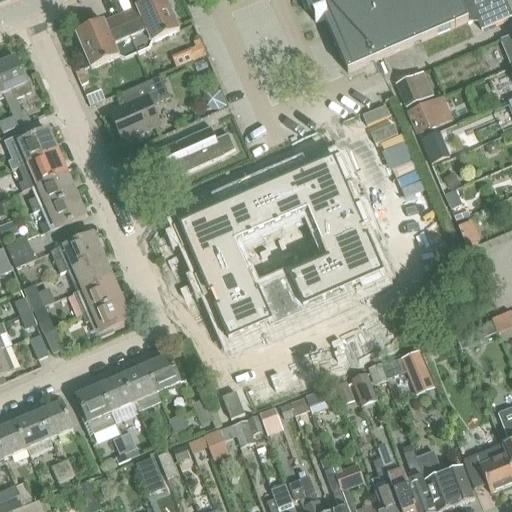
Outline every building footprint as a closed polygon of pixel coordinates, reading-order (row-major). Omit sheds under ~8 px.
[(155,0),(120,15),(137,55),(149,50),(152,44),(180,32),(165,0),(155,0)] [(305,0),(307,2),(311,12),(316,24),(324,20),(327,27),(333,40),(348,75),(369,66),(374,64),(414,47),(417,45),(421,43),(469,23),(468,21),(458,0),(305,0)] [(458,0),(468,21),(475,18),(490,12),(486,2),(484,0),(458,0)] [(490,12),(475,18),(481,31),(511,17),(511,16),(504,0),(491,0),(486,2),(490,12)] [(125,60),(137,55),(120,15),(75,35),(91,70),(119,58),(125,60)] [(511,36),(501,42),(511,67),(511,36)] [(196,48),(190,50),(195,62),(207,56),(200,40),(194,43),(196,48)] [(14,120),(17,128),(30,123),(25,111),(22,113),(16,99),(31,92),(30,84),(27,84),(17,60),(0,66),(0,86),(3,95),(14,120)] [(206,61),(194,66),(198,74),(209,69),(206,61)] [(86,77),(79,80),(82,87),(89,84),(86,77)] [(110,116),(114,124),(122,142),(159,126),(151,108),(170,100),(160,78),(121,95),(127,108),(110,116)] [(425,101),(414,78),(396,86),(407,109),(425,101)] [(105,79),(89,84),(92,95),(108,90),(105,79)] [(205,92),(204,111),(220,112),(228,108),(221,92),(205,92)] [(436,128),(426,105),(408,113),(418,136),(436,128)] [(17,128),(14,120),(0,126),(4,134),(17,128)] [(144,173),(150,189),(163,184),(163,185),(224,158),(223,158),(235,152),(228,136),(216,141),(211,129),(150,155),(156,167),(144,173)] [(16,145),(25,168),(57,154),(48,132),(16,145)] [(450,160),(448,155),(445,147),(435,151),(430,139),(421,143),(430,162),(432,168),(450,160)] [(25,168),(34,188),(66,175),(57,154),(25,168)] [(271,331),(347,298),(345,294),(384,277),(334,161),(181,227),(188,244),(186,245),(202,282),(204,281),(217,310),(215,311),(229,344),(269,327),(271,331)] [(43,210),(75,196),(66,175),(34,188),(39,199),(29,203),(34,214),(43,210)] [(453,175),(444,181),(452,192),(460,186),(453,175)] [(461,206),(455,192),(444,197),(450,211),(461,206)] [(45,236),(53,232),(85,218),(75,196),(43,210),(49,224),(42,227),(45,236)] [(483,214),(466,213),(465,231),(483,231),(483,214)] [(13,224),(0,229),(0,231),(3,239),(17,234),(13,224)] [(66,261),(70,272),(103,258),(93,236),(55,252),(60,264),(66,261)] [(12,261),(32,252),(28,241),(8,250),(12,261)] [(0,266),(9,262),(4,252),(0,253),(0,266)] [(32,252),(12,261),(17,272),(37,263),(32,252)] [(79,293),(112,279),(103,258),(70,272),(79,293)] [(9,262),(0,266),(0,279),(14,273),(9,262)] [(83,317),(89,314),(121,300),(112,279),(79,293),(74,296),(83,317)] [(35,313),(45,309),(39,296),(30,300),(35,313)] [(115,333),(113,330),(130,322),(121,300),(89,314),(100,340),(115,333)] [(22,319),(32,315),(26,302),(16,306),(22,319)] [(45,309),(35,313),(41,326),(50,322),(45,309)] [(511,315),(511,313),(493,321),(499,335),(511,329),(511,315)] [(32,315),(22,319),(28,332),(37,328),(32,315)] [(477,330),(482,341),(496,336),(492,324),(477,330)] [(482,341),(477,330),(457,338),(462,352),(478,345),(478,343),(482,341)] [(56,332),(45,336),(53,355),(64,351),(56,332)] [(31,343),(39,362),(50,357),(42,338),(31,343)] [(432,346),(422,351),(425,357),(435,353),(432,346)] [(0,379),(14,373),(4,351),(0,352),(0,379)] [(420,353),(402,361),(408,373),(412,384),(430,377),(420,353)] [(146,367),(158,395),(181,384),(169,357),(146,367)] [(402,361),(389,366),(394,379),(408,373),(402,361)] [(369,371),(375,387),(388,383),(382,366),(369,371)] [(158,395),(146,367),(123,377),(134,404),(135,404),(139,413),(161,404),(158,395)] [(367,376),(352,382),(361,408),(377,402),(367,376)] [(100,387),(112,414),(134,404),(123,377),(100,387)] [(346,384),(334,389),(338,399),(339,401),(351,396),(346,384)] [(76,397),(94,435),(116,425),(112,414),(100,387),(76,397)] [(321,394),(306,400),(310,411),(325,405),(325,404),(321,394)] [(245,417),(237,395),(223,400),(232,422),(245,417)] [(305,400),(291,405),(296,419),(310,413),(305,400)] [(203,401),(193,406),(202,427),(212,423),(213,422),(206,406),(203,401)] [(212,403),(206,406),(213,422),(212,423),(215,429),(222,426),(212,403)] [(62,404),(38,414),(50,441),(73,431),(62,404)] [(290,406),(281,410),(285,421),(294,418),(290,406)] [(260,416),(268,438),(283,432),(275,410),(260,416)] [(511,414),(511,412),(510,412),(510,413),(502,416),(507,428),(506,428),(511,439),(502,443),(503,446),(511,468),(511,414)] [(27,451),(50,441),(38,414),(15,424),(27,451)] [(183,415),(169,422),(175,438),(190,431),(183,415)] [(248,422),(254,437),(263,433),(257,418),(256,419),(255,419),(248,422)] [(247,423),(234,428),(241,450),(255,445),(247,423)] [(15,424),(0,430),(0,450),(4,461),(27,451),(15,424)] [(219,433),(223,444),(236,439),(232,428),(219,433)] [(228,458),(223,444),(219,433),(205,439),(214,463),(228,458)] [(122,438),(129,454),(137,450),(130,434),(122,438)] [(166,439),(166,444),(170,447),(174,444),(174,440),(170,437),(166,439)] [(129,454),(122,438),(113,441),(120,457),(129,454)] [(487,486),(490,495),(511,486),(511,468),(503,446),(463,463),(475,491),(487,486)] [(411,447),(402,450),(404,456),(413,453),(411,447)] [(185,448),(173,452),(178,463),(189,458),(185,448)] [(378,452),(381,459),(401,511),(414,511),(412,507),(415,505),(405,477),(396,480),(393,472),(395,471),(386,449),(378,452)] [(137,450),(129,454),(131,460),(140,457),(137,450)] [(417,461),(413,453),(404,456),(411,475),(405,477),(415,505),(412,507),(414,511),(434,511),(415,462),(417,461)] [(120,457),(116,459),(119,466),(131,460),(129,454),(120,457)] [(434,454),(417,461),(415,462),(434,511),(448,511),(475,502),(462,469),(443,477),(434,454)] [(178,477),(171,457),(165,455),(158,458),(167,481),(178,477)] [(401,511),(381,459),(372,462),(378,478),(370,481),(379,505),(382,511),(401,511)] [(137,466),(149,497),(165,491),(153,460),(137,466)] [(60,464),(67,480),(76,477),(69,461),(60,464)] [(67,480),(60,464),(52,468),(59,484),(67,480)] [(332,470),(325,473),(340,511),(338,511),(348,511),(335,479),(332,470)] [(358,470),(335,479),(348,511),(382,511),(379,505),(360,511),(356,511),(349,491),(364,485),(358,470)] [(304,473),(298,475),(301,481),(306,478),(304,473)] [(322,511),(309,479),(301,482),(313,511),(322,511)] [(313,511),(301,482),(290,486),(296,503),(300,502),(304,511),(313,511)] [(90,483),(75,490),(84,511),(99,506),(90,483)] [(25,486),(17,489),(25,509),(25,510),(33,507),(25,486)] [(17,489),(0,495),(0,511),(16,511),(25,509),(17,489)] [(296,511),(292,502),(284,505),(278,490),(271,493),(274,502),(278,511),(296,511)] [(278,511),(274,502),(267,505),(269,511),(278,511)]
